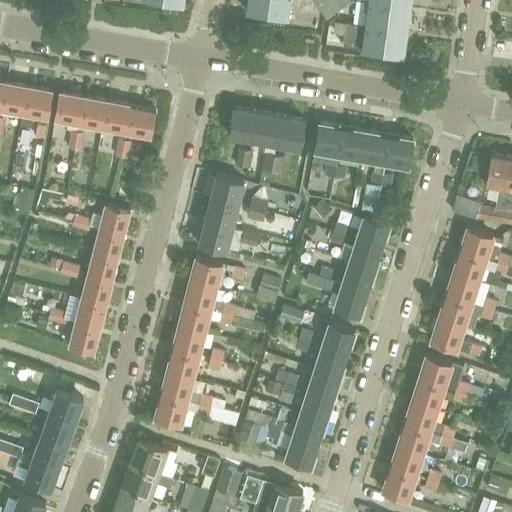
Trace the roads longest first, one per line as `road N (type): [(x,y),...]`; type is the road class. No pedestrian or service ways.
road 1 (residential): [(73,511),(117,381),(200,57)]
road 2 (residential): [(463,103),(327,511)]
road 3 (residential): [(463,103),(200,57)]
road 4 (residential): [(200,57),(0,22)]
